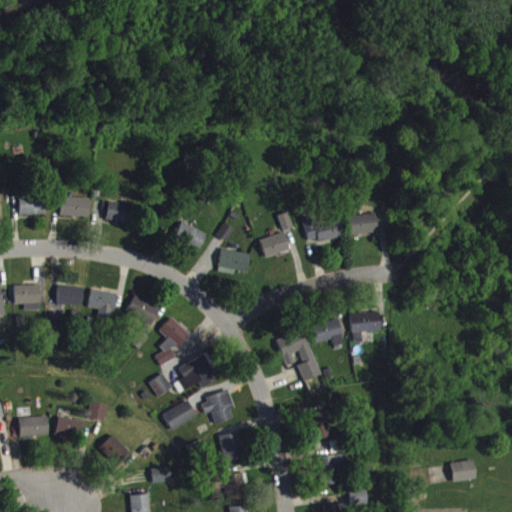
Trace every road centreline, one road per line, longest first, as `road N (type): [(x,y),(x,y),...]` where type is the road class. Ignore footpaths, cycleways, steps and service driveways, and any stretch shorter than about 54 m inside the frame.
road 1 (residential): [(232,324),(160,268),(61,250),(0,254)]
road 2 (residential): [(232,324),(267,404),(284,511)]
road 3 (residential): [(393,274),(306,287),(232,324)]
